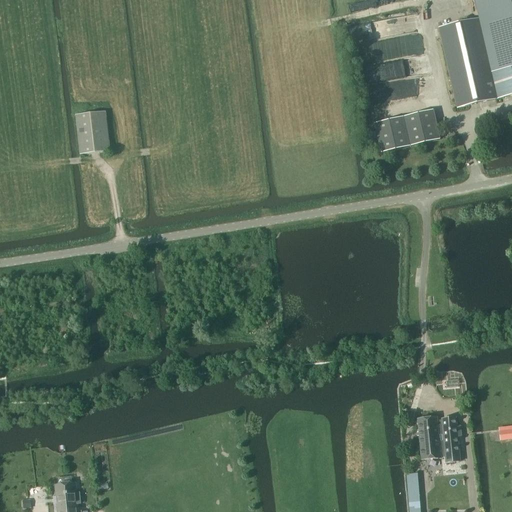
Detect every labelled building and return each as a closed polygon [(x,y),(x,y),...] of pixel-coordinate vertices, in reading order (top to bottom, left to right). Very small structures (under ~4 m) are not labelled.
[(511,0),(476,0),(481,20),(511,12),(511,0)] [(511,12),(481,20),(439,29),(457,109),(511,96),(511,12)] [(433,111),(374,125),(381,154),(440,141),(438,131),(433,111)] [(75,117),(80,156),(110,153),(105,113),(75,117)] [(441,459),(440,456),(437,424),(437,419),(418,420),(422,461),(441,459)] [(440,456),(445,456),(446,464),(460,463),(457,438),(461,437),(460,427),(456,427),(456,419),(442,420),(442,423),(437,424),(440,456)] [(511,439),(511,430),(499,432),(501,441),(511,439)] [(406,475),(409,511),(418,511),(417,498),(419,497),(417,474),(406,475)] [(74,484),(56,486),(57,497),(58,497),(59,506),(58,506),(58,511),(76,511),(76,505),(80,504),(79,494),(75,494),(74,484)] [(22,503),(23,511),(31,510),(31,502),(22,503)]
